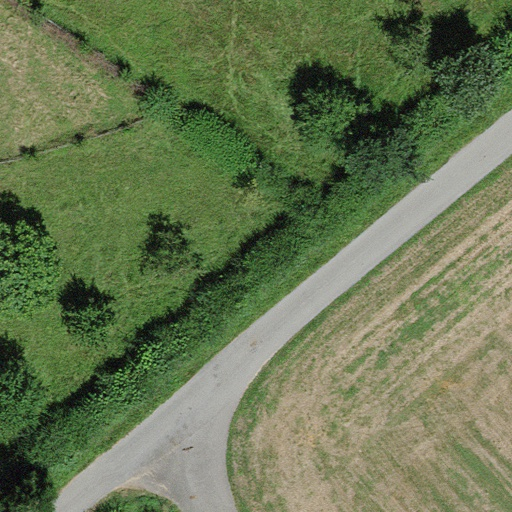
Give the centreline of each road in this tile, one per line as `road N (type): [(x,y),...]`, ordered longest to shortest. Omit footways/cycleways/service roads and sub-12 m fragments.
road 1 (residential): [(143,426),(511,117)]
road 2 (residential): [(45,511),(143,426)]
